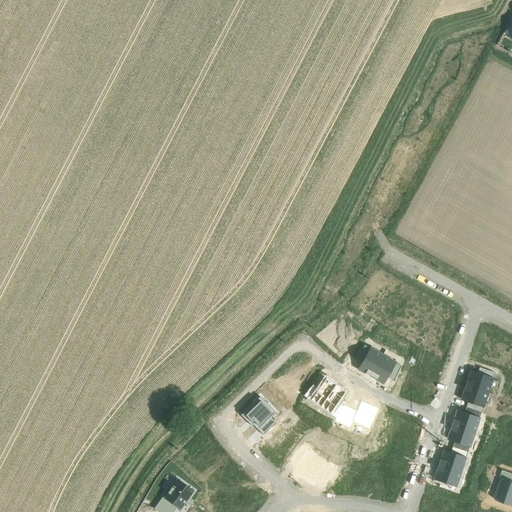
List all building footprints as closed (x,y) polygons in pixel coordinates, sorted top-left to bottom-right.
[(511,76),(487,66),(463,122),(462,149),(469,152),(438,162),(437,176),(460,177),(469,181),(458,189),(448,184),(447,216),(511,196),(511,285),(509,286),(511,287),(511,76)] [(462,400),(483,407),(492,378),(471,371),(462,400)] [(274,413),(260,398),(243,414),(253,425),(254,424),(258,428),(270,417),(274,413)] [(270,417),(258,428),(263,434),(275,423),(270,417)] [(178,505),(181,508),(193,491),(177,480),(165,497),(178,505)] [(160,511),(172,511),(178,505),(165,497),(163,495),(154,509),(160,511)]
